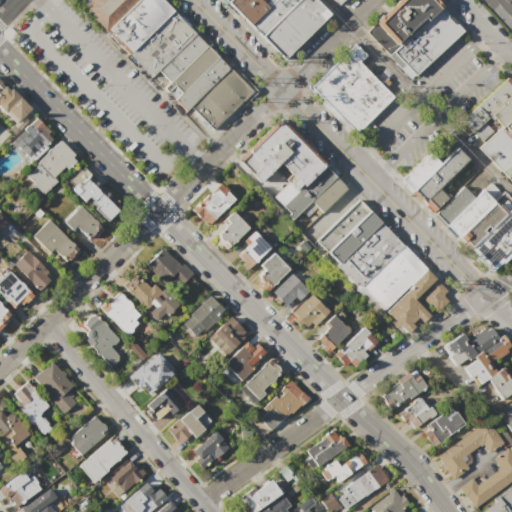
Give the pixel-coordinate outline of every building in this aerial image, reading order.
[(79,6),(85,0),(134,0),(103,31),(79,6)] [(127,53),(105,30),(135,0),(159,0),(170,11),(127,53)] [(248,25),(225,1),(226,0),(257,0),(265,8),(273,0),(314,0),(328,14),(281,59),(248,25)] [(388,55),(365,30),(397,0),(431,0),(439,8),(388,55)] [(414,76),(392,52),(439,8),(450,19),(461,32),(414,76)] [(193,34),(148,76),(127,54),(171,12),(193,34)] [(157,70),(193,34),(204,45),(167,80),(157,70)] [(309,87),(352,43),(366,57),(358,64),(391,97),(355,133),(309,87)] [(216,57),(179,93),(168,81),(205,46),(216,57)] [(226,69),(184,110),(174,99),(216,58),(226,69)] [(211,130),(189,107),(227,69),(250,93),(211,130)] [(151,75),(158,88),(167,84),(159,71),(151,75)] [(0,78),(29,108),(9,127),(0,117),(0,78)] [(503,81),(511,90),(511,92),(470,132),(459,120),(503,81)] [(511,94),(511,115),(501,126),(490,114),(511,94)] [(472,131),(490,115),(500,126),(482,142),(472,131)] [(511,116),(511,134),(503,125),(511,116)] [(29,162),(10,142),(34,118),(54,138),(29,162)] [(276,123),(320,168),(295,192),(283,179),(288,175),(278,164),(257,184),(236,162),(276,123)] [(477,148),(502,126),(511,136),(511,158),(498,171),(477,148)] [(59,141),(77,160),(42,194),(24,175),(59,141)] [(454,148),(466,159),(422,204),(411,192),(454,148)] [(397,180),(426,151),(438,163),(409,192),(397,180)] [(511,160),(511,182),(501,170),(511,160)] [(332,177),(289,218),(279,208),(322,167),(332,177)] [(309,200),(333,177),(344,189),(320,212),(309,200)] [(86,179),(117,210),(103,223),(73,191),(86,179)] [(271,197),(286,183),(295,192),(280,206),(271,197)] [(489,183),(499,193),(455,237),(445,227),(489,183)] [(189,209),(216,184),(231,200),(205,225),(189,209)] [(432,215),(461,187),(472,198),(444,226),(432,215)] [(447,197),(432,213),(423,204),(438,188),(447,197)] [(456,239),(502,192),(511,202),(511,204),(467,249),(456,239)] [(356,200),(379,223),(338,263),(315,240),(356,200)] [(62,223),(79,206),(101,228),(84,245),(62,223)] [(511,207),(511,255),(511,256),(510,255),(501,264),(499,262),(490,271),(469,250),(511,207)] [(231,212),(247,229),(228,248),(211,231),(231,212)] [(31,235),(47,220),(73,247),(57,262),(31,235)] [(334,268),(379,224),(400,246),(355,290),(334,268)] [(252,232),(268,249),(245,272),(228,254),(252,232)] [(144,264),(163,246),(191,274),(172,293),(144,264)] [(383,309),(361,285),(401,246),(424,270),(383,309)] [(10,267),(26,252),(50,277),(35,293),(10,267)] [(271,255),(287,270),(265,291),(250,275),(271,255)] [(0,295),(0,275),(5,271),(31,297),(15,312),(0,295)] [(431,278),(444,291),(440,295),(445,300),(434,311),(420,297),(425,293),(422,290),(412,300),(428,317),(421,323),(416,318),(409,324),(413,328),(406,335),(385,313),(392,306),(399,300),(399,299),(405,293),(406,293),(411,288),(409,286),(424,271),(428,274),(427,274),(431,278)] [(125,291),(145,273),(177,305),(157,324),(125,291)] [(271,292),(289,275),(305,291),(287,309),(271,292)] [(98,308),(115,291),(142,320),(125,336),(98,308)] [(309,295),(326,313),(307,331),(290,313),(309,295)] [(194,336),(181,322),(208,296),(221,310),(194,336)] [(0,307),(8,316),(0,324),(0,307)] [(93,313),(127,349),(109,367),(74,331),(93,313)] [(331,316),(348,333),(327,353),(310,336),(331,316)] [(245,335),(223,355),(207,338),(228,317),(245,335)] [(440,346),(458,333),(464,341),(485,326),(496,340),(456,368),(440,346)] [(361,328),(376,344),(348,371),(332,355),(361,328)] [(238,379),(223,363),(249,338),(265,354),(238,379)] [(476,386),(462,366),(501,338),(511,351),(489,366),(494,373),(476,386)] [(238,386),(267,359),(283,375),(254,403),(238,386)] [(49,362),(89,409),(71,425),(30,378),(49,362)] [(144,364),(161,381),(140,402),(123,384),(144,364)] [(379,394),(412,370),(424,387),(391,411),(379,394)] [(485,381),(500,370),(506,379),(511,374),(511,392),(500,401),(485,381)] [(288,379),(306,398),(271,432),(253,413),(288,379)] [(10,396),(28,382),(46,407),(28,420),(10,396)] [(145,405),(163,388),(182,408),(164,425),(145,405)] [(396,414),(421,396),(434,414),(410,432),(396,414)] [(164,429),(192,403),(210,422),(183,448),(164,429)] [(511,435),(497,414),(511,403),(511,435)] [(5,451),(0,444),(0,411),(6,407),(27,435),(5,451)] [(463,425),(431,448),(418,430),(450,407),(463,425)] [(107,434),(81,456),(66,439),(92,416),(107,434)] [(451,479),(435,457),(485,421),(501,442),(487,452),(481,444),(460,460),(466,468),(451,479)] [(345,445),(316,466),(304,450),(333,429),(345,445)] [(213,433),(226,447),(203,468),(190,455),(213,433)] [(93,483),(78,466),(111,438),(125,455),(93,483)] [(48,448),(57,440),(64,448),(55,456),(48,448)] [(318,471),(352,447),(363,462),(329,487),(318,471)] [(457,487),(470,478),(475,485),(499,468),(494,460),(507,450),(511,456),(511,478),(472,508),(457,487)] [(144,475),(121,494),(109,480),(132,460),(144,475)] [(387,480),(356,502),(344,486),(375,463),(387,480)] [(275,471),(284,465),(288,471),(279,477),(275,471)] [(0,493),(0,486),(24,470),(38,490),(11,509),(0,493)] [(248,511),(238,497),(265,478),(277,494),(252,511),(248,511)] [(147,511),(129,511),(121,503),(148,480),(164,498),(147,511)] [(285,491),(296,483),(299,487),(288,495),(285,491)] [(404,511),(364,511),(362,509),(393,487),(409,509),(404,511)] [(15,511),(47,489),(61,508),(55,511),(15,511)] [(338,504),(326,493),(319,501),(332,511),(338,504)] [(259,511),(280,497),(291,511),(289,511),(259,511)] [(297,505),(308,497),(312,502),(301,510),(297,505)] [(477,511),(497,497),(507,511),(477,511)] [(156,511),(168,502),(176,511),(156,511)] [(315,502),(321,510),(318,511),(313,511),(310,506),(315,502)]
